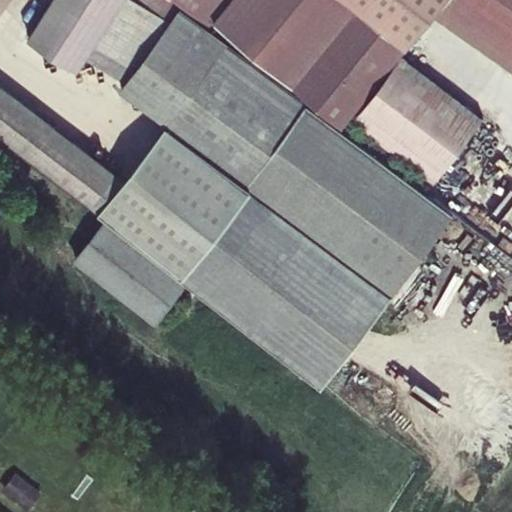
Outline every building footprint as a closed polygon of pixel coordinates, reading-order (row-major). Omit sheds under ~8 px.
[(49,0),(26,35),(70,64),(83,48),(115,0),(49,0)] [(115,0),(83,48),(124,74),(174,3),(169,0),(115,0)] [(182,274),(314,378),(449,207),(176,0),(169,0),(174,3),(124,74),(118,81),(242,174),(172,266),(182,274)] [(184,0),(205,16),(208,11),(340,111),(403,35),(359,0),(184,0)] [(359,0),(403,35),(406,36),(439,0),(359,0)] [(511,62),(511,0),(448,0),(440,11),(511,62)] [(481,103),(406,44),(353,110),(433,169),(481,103)] [(0,121),(21,92),(0,76),(0,121)] [(0,121),(0,133),(72,190),(84,200),(91,191),(151,237),(174,206),(114,160),(111,163),(21,92),(0,121)] [(153,312),(182,274),(172,266),(101,211),(71,250),(153,312)] [(4,490),(28,507),(40,491),(16,473),(4,490)]
